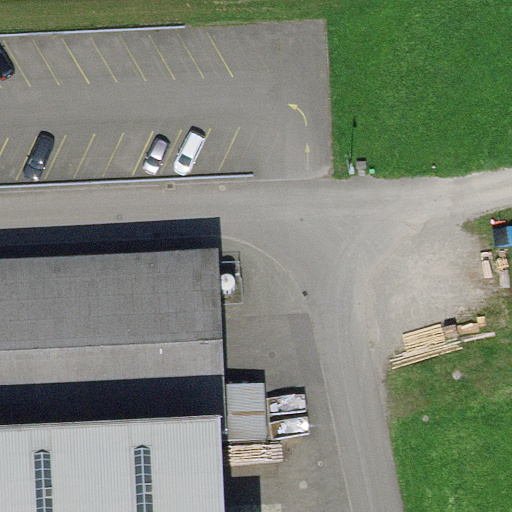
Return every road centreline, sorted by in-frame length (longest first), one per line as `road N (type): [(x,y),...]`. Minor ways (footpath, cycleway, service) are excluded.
road 1 (residential): [(0,239),(318,227),(382,511)]
road 2 (track): [(511,188),(318,227)]
